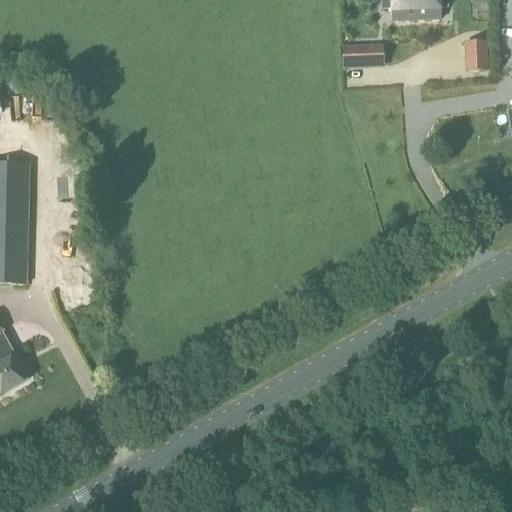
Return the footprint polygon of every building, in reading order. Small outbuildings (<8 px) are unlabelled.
[(381,0),(381,12),(393,12),(393,24),(417,23),(416,0),(381,0)] [(416,0),(417,23),(440,23),(440,6),(448,6),(448,0),(416,0)] [(511,28),(485,30),(489,92),(511,90),(511,28)] [(486,45),(466,45),(466,59),(486,59),(486,45)] [(369,49),(342,51),(343,71),(370,69),(369,49)] [(379,99),(375,111),(395,117),(399,105),(379,99)] [(0,287),(27,289),(30,167),(0,165),(0,287)] [(0,396),(27,381),(15,358),(14,359),(1,336),(4,335),(0,327),(0,396)]
